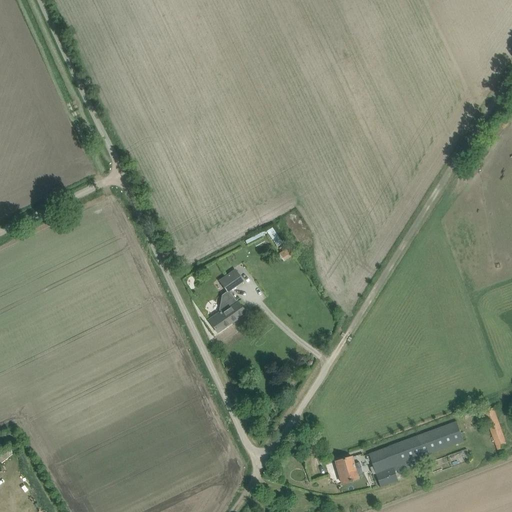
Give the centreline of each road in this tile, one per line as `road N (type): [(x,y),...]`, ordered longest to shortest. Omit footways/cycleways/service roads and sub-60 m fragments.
road 1 (unclassified): [(121,173),(259,469),(338,347)]
road 2 (track): [(338,347),(511,75)]
road 3 (track): [(232,511),(259,469),(261,485),(340,500),(396,487)]
road 4 (unclassified): [(41,0),(121,173)]
road 5 (unclassified): [(121,173),(0,233)]
